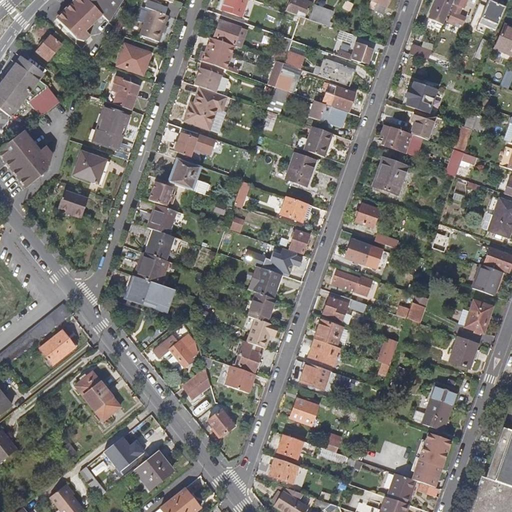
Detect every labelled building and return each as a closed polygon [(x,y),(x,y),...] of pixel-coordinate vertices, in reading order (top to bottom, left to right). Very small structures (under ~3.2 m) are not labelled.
[(87,31),(102,16),(86,0),(76,0),(68,9),(57,20),(78,40),(86,42),(91,36),(87,31)] [(86,0),(102,16),(109,23),(122,0),(86,0)] [(241,16),(246,0),(222,0),(220,9),(241,16)] [(312,0),(289,0),(285,11),(296,15),(298,9),(307,13),(312,0)] [(386,0),(370,0),(368,8),(381,13),(386,0)] [(442,26),(453,0),(436,0),(428,19),(442,26)] [(467,0),(454,0),(456,1),(448,19),(455,22),(456,19),(463,22),(467,13),(460,10),(463,4),(465,5),(467,0)] [(497,25),(504,9),(488,2),(478,25),(486,28),(489,21),(497,25)] [(334,11),(315,3),(308,19),(328,26),(334,11)] [(148,9),(139,36),(158,42),(167,16),(148,9)] [(222,22),(216,40),(233,47),(248,51),(254,33),(222,22)] [(511,29),(502,25),(492,49),(511,57),(511,29)] [(122,29),(115,26),(114,28),(111,32),(120,35),(122,29)] [(351,43),(353,35),(340,30),(338,38),(351,43)] [(63,50),(69,44),(57,31),(40,48),(49,57),(60,47),(63,50)] [(210,38),(202,62),(208,64),(225,70),(233,47),(216,40),(210,38)] [(298,69),(307,45),(292,40),(287,54),(284,64),(296,68),(298,69)] [(339,50),(337,56),(350,61),(351,59),(360,63),(361,61),(369,63),(373,50),(366,48),(367,45),(357,42),(352,55),(339,50)] [(148,54),(124,45),(117,65),(141,74),(148,54)] [(429,52),(410,46),(407,55),(426,62),(430,53),(429,52)] [(274,50),(271,60),(284,64),(287,54),(274,50)] [(30,99),(41,116),(61,100),(48,84),(40,78),(44,73),(23,55),(19,60),(0,82),(0,125),(2,126),(11,112),(24,96),(30,99)] [(324,61),(319,76),(350,87),(355,72),(324,61)] [(208,64),(200,88),(219,95),(228,71),(225,70),(208,64)] [(288,92),(296,68),(284,64),(279,80),(276,88),(288,92)] [(511,74),(505,71),(498,87),(507,90),(511,77),(511,74)] [(113,76),(104,100),(129,109),(138,85),(113,76)] [(414,110),(426,115),(432,99),(433,99),(435,92),(413,84),(410,92),(406,91),(403,99),(400,106),(414,110)] [(355,92),(337,87),(331,104),(349,110),(355,92)] [(209,131),(217,109),(219,104),(223,105),(225,97),(219,95),(200,88),(194,105),(192,111),(188,110),(183,122),(209,131)] [(279,116),(288,92),(276,88),(267,112),(279,116)] [(347,112),(332,107),(320,103),(315,119),(327,123),(341,128),(347,112)] [(103,107),(91,141),(115,150),(128,116),(103,107)] [(483,110),(479,108),(476,118),(468,116),(463,128),(479,133),(483,119),(480,118),(483,110)] [(425,141),(433,117),(426,115),(414,110),(411,120),(415,121),(410,135),(420,139),(425,141)] [(420,139),(410,135),(383,126),(380,135),(382,136),(386,138),(383,146),(404,153),(407,145),(417,149),(420,139)] [(324,158),(332,134),(311,127),(303,151),(324,158)] [(38,151),(22,131),(4,146),(0,148),(0,157),(24,189),(46,171),(50,155),(43,147),(38,151)] [(211,155),(216,141),(198,135),(196,140),(180,135),(174,152),(190,157),(193,148),(211,155)] [(511,171),(511,144),(503,168),(511,171)] [(456,151),(447,175),(455,178),(461,162),(463,154),(456,151)] [(108,162),(80,152),(72,174),(100,184),(108,162)] [(472,166),(474,158),(463,154),(461,162),(472,166)] [(285,180),(295,183),(305,187),(313,162),(294,155),(285,180)] [(396,195),(406,166),(381,158),(378,168),(380,168),(373,187),(396,195)] [(176,160),(172,171),(175,172),(171,185),(204,196),(207,185),(196,181),(200,168),(176,160)] [(317,164),(313,162),(305,187),(295,183),(293,187),(304,190),(303,192),(312,195),(314,189),(309,187),(317,164)] [(250,185),(242,183),(237,199),(244,201),(250,185)] [(511,184),(507,183),(503,195),(511,198),(511,184)] [(149,202),(166,208),(172,190),(155,184),(149,202)] [(87,199),(63,191),(57,209),(71,214),(71,215),(80,219),(87,199)] [(300,223),(306,205),(286,198),(280,216),(300,223)] [(486,232),(506,239),(511,220),(511,203),(497,199),(486,232)] [(354,223),(372,229),(378,211),(361,205),(358,213),(355,212),(353,216),(357,217),(354,223)] [(165,235),(173,212),(154,206),(147,229),(152,230),(165,235)] [(242,226),(235,224),(233,230),(240,232),(242,226)] [(164,261),(172,238),(165,235),(152,230),(144,254),(164,261)] [(290,249),(302,254),(307,237),(296,233),(290,249)] [(371,235),(370,241),(385,246),(387,241),(371,235)] [(167,262),(175,239),(172,238),(164,261),(167,262)] [(221,240),(214,238),(212,244),(219,247),(221,240)] [(381,251),(350,241),(344,259),(375,269),(381,251)] [(282,250),(280,253),(295,258),(296,255),(282,250)] [(499,251),(499,252),(496,258),(492,257),(486,254),(482,265),(509,274),(511,265),(511,262),(510,262),(511,260),(509,259),(510,255),(499,251)] [(280,253),(274,273),(280,275),(288,278),(292,265),(298,267),(300,260),(295,258),(280,253)] [(159,286),(167,262),(164,261),(144,254),(140,268),(136,267),(132,277),(159,286)] [(493,297),(501,274),(480,267),(472,290),(493,297)] [(272,299),(280,275),(274,273),(261,268),(253,292),(255,293),(272,299)] [(365,300),(372,282),(362,278),(360,283),(338,275),(334,285),(356,293),(355,296),(365,300)] [(167,314),(175,292),(159,286),(132,277),(125,299),(167,314)] [(266,324),(274,300),(272,299),(255,293),(248,318),(254,320),(263,323),(266,324)] [(342,304),(344,298),(332,293),(324,316),(344,322),(346,315),(335,311),(338,302),(342,304)] [(413,301),(426,306),(429,298),(416,294),(413,301)] [(350,307),(365,312),(367,304),(353,299),(350,307)] [(0,353),(0,373),(10,365),(73,315),(63,303),(0,353)] [(423,309),(411,305),(406,319),(418,323),(423,309)] [(480,305),(471,329),(481,333),(490,309),(480,305)] [(263,325),(263,323),(254,320),(246,343),(255,346),(256,343),(264,346),(268,334),(273,336),(275,329),(263,325)] [(324,323),(317,342),(338,349),(344,330),(324,323)] [(77,349),(67,337),(63,332),(41,350),(54,366),(77,349)] [(67,337),(77,349),(80,346),(71,335),(67,337)] [(172,337),(154,352),(159,359),(170,350),(183,367),(188,364),(187,363),(195,356),(189,348),(194,343),(188,335),(178,343),(172,337)] [(388,376),(398,340),(385,336),(378,360),(382,361),(378,373),(388,376)] [(477,344),(458,337),(449,363),(469,369),(477,344)] [(334,368),(341,350),(338,349),(317,342),(315,341),(309,359),(334,368)] [(256,372),(264,350),(255,346),(246,343),(244,342),(235,368),(241,370),(242,367),(256,372)] [(209,348),(198,344),(202,357),(212,360),(209,348)] [(322,391),(329,372),(305,363),(298,382),(322,391)] [(251,386),(255,375),(241,370),(235,368),(232,376),(235,377),(231,388),(251,395),(254,387),(251,386)] [(193,401),(211,387),(209,383),(205,370),(182,388),(193,401)] [(89,405),(107,390),(93,373),(75,387),(89,405)] [(421,424),(421,426),(441,433),(453,396),(433,389),(424,417),(421,424)] [(121,408),(107,390),(89,405),(103,422),(121,408)] [(0,416),(11,407),(0,393),(0,416)] [(318,408),(297,401),(290,421),(311,429),(318,408)] [(220,437),(233,427),(221,412),(208,422),(220,437)] [(412,421),(421,424),(424,417),(414,414),(412,421)] [(511,511),(511,426),(506,424),(487,476),(482,474),(468,511),(511,511)] [(0,464),(17,451),(1,431),(0,432),(0,464)] [(327,437),(341,442),(342,438),(328,433),(327,437)] [(297,460),(303,442),(283,435),(277,453),(297,460)] [(424,486),(432,489),(439,469),(440,470),(442,463),(444,463),(451,444),(427,435),(411,481),(415,483),(424,486)] [(341,442),(327,437),(324,445),(338,450),(341,442)] [(130,447),(122,438),(104,452),(119,471),(116,473),(120,478),(136,465),(133,462),(144,454),(135,443),(130,447)] [(164,460),(158,452),(134,470),(150,490),(171,474),(162,462),(164,460)] [(271,475),(276,459),(273,458),(267,474),(271,475)] [(294,485),(299,468),(276,459),(271,475),(270,477),(294,485)] [(99,498),(105,494),(85,468),(79,473),(99,498)] [(432,489),(434,489),(441,470),(440,470),(439,469),(432,489)] [(394,475),(386,498),(399,503),(407,506),(415,483),(411,481),(394,475)] [(64,488),(73,498),(76,496),(68,485),(64,488)] [(432,496),(435,490),(434,489),(432,489),(424,486),(422,492),(432,496)] [(82,511),(83,511),(73,498),(64,488),(50,499),(59,511),(82,511)] [(196,511),(201,509),(186,489),(155,511),(196,511)] [(299,504),(305,496),(288,490),(284,495),(277,505),(276,507),(283,511),(307,511),(308,510),(299,504)] [(277,505),(284,495),(280,492),(272,502),(277,505)] [(406,511),(409,507),(407,506),(399,503),(386,498),(385,498),(379,511),(406,511)] [(314,506),(324,510),(330,505),(316,500),(314,506)]
